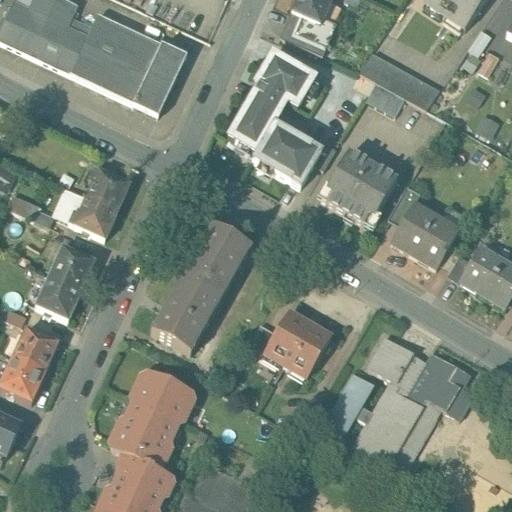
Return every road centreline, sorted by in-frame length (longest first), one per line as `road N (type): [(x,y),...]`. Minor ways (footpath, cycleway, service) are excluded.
road 1 (residential): [(511,361),(182,175)]
road 2 (residential): [(182,175),(65,430)]
road 3 (residential): [(182,175),(0,85)]
road 4 (residential): [(259,0),(182,175)]
